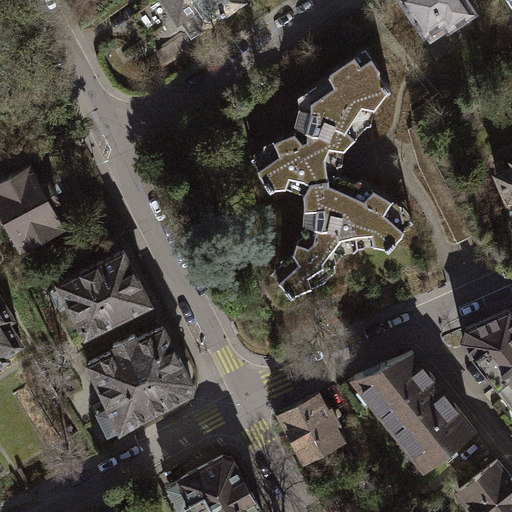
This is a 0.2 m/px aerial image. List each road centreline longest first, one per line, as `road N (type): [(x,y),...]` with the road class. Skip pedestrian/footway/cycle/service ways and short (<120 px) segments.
road 1 (residential): [(113,139),(242,401)]
road 2 (residential): [(113,139),(332,0)]
road 3 (residential): [(35,511),(242,401)]
road 4 (residential): [(242,401),(413,322)]
road 5 (residential): [(511,448),(413,322)]
road 6 (residential): [(36,0),(113,139)]
road 7 (residential): [(242,401),(301,511)]
